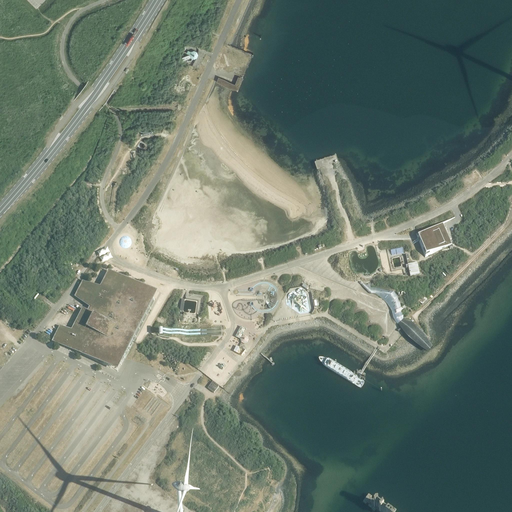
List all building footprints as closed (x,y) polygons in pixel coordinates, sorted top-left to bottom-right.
[(197,58),(198,55),(197,52),(197,51),(194,50),(191,51),(188,50),(186,53),(190,54),(190,55),(189,55),(188,55),(182,57),(183,60),(184,60),(190,58),(189,58),(190,58),(191,57),(194,59),(197,58)] [(220,77),(218,81),(236,89),(240,79),(234,77),(232,82),(220,77)] [(449,238),(442,223),(421,232),(422,235),(422,236),(424,240),(419,242),(425,258),(452,245),(449,238)] [(54,338),(53,340),(99,363),(118,373),(129,350),(133,342),(148,312),(154,301),(130,288),(107,276),(101,288),(83,282),(75,297),(91,308),(89,312),(83,309),(66,342),(54,338)] [(405,319),(403,318),(403,317),(404,317),(405,312),(408,311),(409,313),(411,312),(401,291),(397,293),(394,290),(391,288),(388,289),(384,287),(380,286),(375,286),(371,285),(369,283),(368,284),(362,283),(361,285),(364,288),(368,292),(371,294),(375,294),(379,296),(383,299),(387,304),(390,308),(390,309),(391,310),(391,311),(391,312),(391,313),(391,314),(390,315),(390,316),(391,317),(391,318),(391,319),(391,320),(391,321),(392,321),(392,322),(393,323),(394,324),(394,325),(395,325),(396,325),(397,326),(398,326),(399,329),(401,331),(402,333),(404,334),(405,336),(407,338),(408,340),(410,341),(412,343),(414,344),(415,346),(417,347),(419,348),(421,350),(423,351),(425,352),(427,353),(432,348),(431,346),(430,343),(428,341),(427,339),(425,337),(424,335),(422,333),(420,331),(418,329),(417,327),(415,326),(414,325),(413,324),(412,323),(410,322),(409,321),(408,320),(406,320),(405,319)] [(247,344),(249,341),(248,338),(245,336),(242,337),(240,340),(241,343),(244,345),(247,344)] [(213,382),(207,389),(214,393),(219,386),(213,382)] [(391,511),(369,495),(364,501),(377,511),(391,511)]
